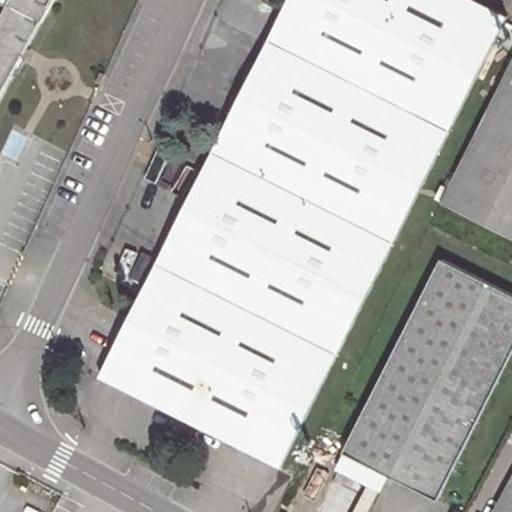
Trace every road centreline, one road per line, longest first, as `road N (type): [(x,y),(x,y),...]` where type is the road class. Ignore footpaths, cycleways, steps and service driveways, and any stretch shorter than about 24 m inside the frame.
road 1 (unclassified): [(181,0),(0,410)]
road 2 (unclassified): [(153,511),(0,428)]
